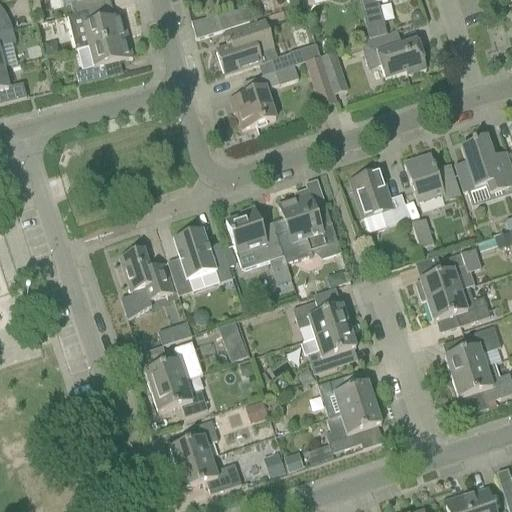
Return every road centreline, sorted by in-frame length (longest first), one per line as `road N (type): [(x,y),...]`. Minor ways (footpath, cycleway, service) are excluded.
road 1 (residential): [(143,511),(22,134)]
road 2 (residential): [(471,100),(216,180)]
road 3 (residential): [(433,461),(374,283)]
road 4 (residential): [(433,461),(273,511)]
road 5 (residential): [(179,92),(22,134)]
